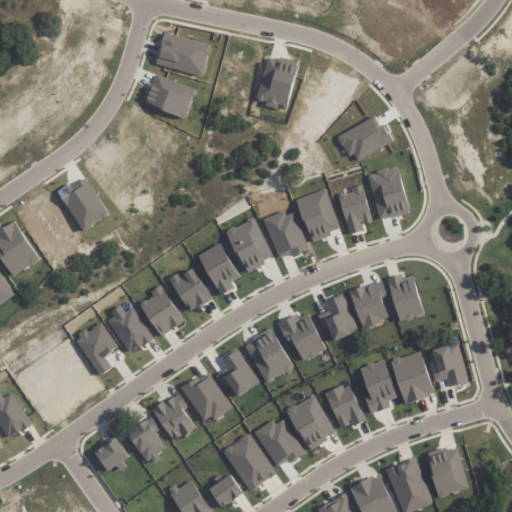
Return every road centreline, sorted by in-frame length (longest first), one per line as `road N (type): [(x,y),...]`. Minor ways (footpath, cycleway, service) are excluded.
road 1 (residential): [(425,244),(320,275),(254,308),(0,478)]
road 2 (residential): [(144,0),(321,38),(356,56),(412,112),(445,204)]
road 3 (residential): [(497,397),(344,458),(261,511)]
road 4 (residential): [(147,1),(114,101),(76,144),(0,196)]
road 5 (residential): [(454,256),(488,376),(511,428)]
road 6 (residential): [(468,214),(445,204),(429,212),(421,236),(430,251),(446,257),(469,247),(468,214)]
road 7 (residential): [(490,0),(394,89)]
